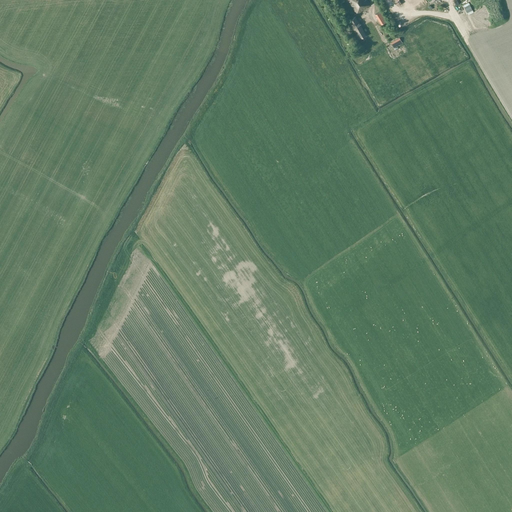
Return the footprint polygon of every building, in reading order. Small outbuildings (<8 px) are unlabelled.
[(367,0),(345,0),(346,1),(348,0),(357,14),(367,8),(366,7),(370,5),(367,0)] [(422,0),(428,11),(435,7),(431,0),(422,0)] [(397,22),(403,18),(394,2),(388,5),(397,22)] [(381,10),(375,14),(381,24),(387,20),(381,10)] [(353,18),(348,20),(359,39),(367,34),(362,26),(355,16),(353,18)] [(402,42),(399,37),(390,42),(394,47),(402,42)]
